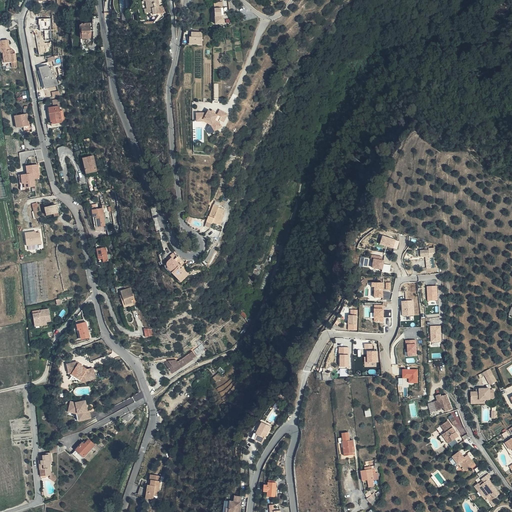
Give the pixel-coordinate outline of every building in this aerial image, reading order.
[(150,0),(152,11),(157,11),(157,13),(170,12),(169,6),(163,6),(162,0),(150,0)] [(235,1),(235,9),(244,8),(242,0),(240,0),(239,0),(235,1)] [(228,5),(226,5),(226,6),(220,7),(221,22),(229,22),(229,14),(228,5)] [(92,39),(91,24),(83,25),(83,40),(92,39)] [(207,43),(206,31),(197,31),(197,33),(195,33),(195,43),(207,43)] [(18,66),(16,52),(14,52),(13,51),(11,49),(10,49),(10,46),(8,38),(0,38),(0,40),(1,50),(4,50),(5,61),(13,61),(13,66),(18,66)] [(53,64),(52,64),(48,66),(43,67),(47,86),(59,83),(53,64)] [(65,104),(64,98),(55,99),(57,106),(63,105),(65,104)] [(64,110),(63,105),(57,106),(52,108),(55,121),(58,120),(66,118),(64,110)] [(27,112),(22,113),(24,125),(26,124),(31,123),(29,112),(30,111),(29,106),(26,107),(27,112)] [(233,114),(225,110),(223,115),(220,114),(217,112),(214,110),(212,113),(202,114),(202,120),(209,120),(218,123),(220,126),(226,124),(224,122),(225,120),(229,122),(233,114)] [(68,125),(66,118),(58,120),(55,121),(56,127),(62,125),(62,126),(68,125)] [(227,127),(226,124),(220,126),(218,123),(209,120),(202,120),(202,122),(209,121),(217,124),(221,131),(227,127)] [(97,154),(87,155),(89,170),(93,170),(94,173),(100,172),(97,154)] [(39,172),(37,164),(26,166),(27,174),(22,175),(24,189),(27,188),(36,186),(35,178),(33,173),(39,172)] [(215,201),(210,217),(209,217),(207,222),(212,224),(213,224),(213,223),(221,226),(225,215),(224,215),(227,207),(220,205),(220,203),(215,201)] [(37,218),(42,217),(39,203),(33,204),(37,218)] [(54,214),(59,213),(57,204),(46,208),(48,216),(54,214)] [(104,206),(101,207),(98,207),(93,208),(94,216),(98,215),(99,225),(105,224),(107,224),(104,206)] [(38,232),(27,233),(28,246),(30,245),(30,249),(36,248),(36,245),(43,244),(41,233),(38,234),(38,232)] [(383,236),(381,244),(394,248),(396,240),(383,236)] [(98,242),(102,257),(106,256),(107,259),(112,258),(109,247),(108,247),(108,245),(105,245),(104,241),(98,242)] [(373,268),(384,269),(385,259),(382,258),(383,255),(373,253),(371,259),(375,260),(373,268)] [(172,257),(169,261),(166,263),(167,266),(173,272),(172,273),(181,283),(189,275),(182,268),(175,260),(172,257)] [(175,260),(182,268),(186,265),(178,257),(177,258),(175,260)] [(136,281),(132,281),(129,281),(130,284),(134,284),(134,286),(126,287),(129,302),(137,300),(137,295),(139,295),(136,281)] [(382,282),(372,282),(372,288),(374,288),(375,298),(383,298),(382,282)] [(427,287),(428,300),(438,299),(437,286),(427,287)] [(413,301),(401,301),(402,317),(414,316),(413,301)] [(385,309),(385,304),(375,304),(375,322),(385,322),(385,317),(392,317),(392,309),(385,309)] [(53,307),(45,308),(45,310),(37,312),(39,324),(45,323),(45,320),(51,319),(55,319),(53,307)] [(358,330),(358,309),(351,309),(351,314),(348,314),(349,330),(358,330)] [(88,321),(87,317),(81,319),(81,322),(80,322),(82,328),(83,328),(84,336),(90,335),(90,336),(93,336),(90,320),(88,321)] [(430,326),(431,343),(441,343),(441,326),(430,326)] [(416,340),(405,340),(405,345),(407,344),(408,356),(417,356),(416,340)] [(339,353),(344,354),(351,354),(355,354),(356,344),(340,343),(339,353)] [(207,354),(212,350),(208,345),(203,348),(207,354)] [(177,366),(179,372),(180,372),(206,354),(202,349),(186,360),(184,358),(172,360),(170,362),(173,368),(177,366)] [(376,351),(368,351),(368,362),(377,362),(376,351)] [(340,355),(340,368),(349,368),(349,356),(340,355)] [(89,381),(98,377),(96,373),(100,371),(98,366),(92,368),(82,363),(81,361),(71,365),(75,373),(78,372),(88,377),(89,381)] [(326,365),(322,365),(322,373),(331,374),(331,366),(326,365)] [(418,369),(403,369),(403,379),(409,379),(409,383),(418,383),(418,369)] [(489,369),(483,373),(489,385),(496,382),(489,369)] [(229,374),(226,370),(219,374),(222,379),(229,374)] [(75,373),(89,381),(88,377),(78,372),(75,373)] [(489,388),(479,388),(479,392),(476,392),(469,392),(469,400),(479,400),(479,401),(484,400),(489,400),(489,398),(493,398),(493,390),(489,390),(489,388)] [(442,409),(444,412),(450,411),(446,395),(441,396),(440,395),(435,396),(437,401),(433,402),(435,410),(442,409)] [(80,413),(81,420),(90,418),(89,411),(87,412),(86,408),(85,404),(85,401),(74,403),(70,402),(68,408),(77,410),(77,414),(80,413)] [(77,421),(81,420),(80,413),(77,414),(77,410),(68,408),(67,412),(75,414),(77,421)] [(253,435),(261,439),(271,423),(262,417),(255,429),(256,430),(253,435)] [(447,438),(449,442),(457,438),(447,421),(440,425),(444,433),(441,435),(444,440),(447,438)] [(350,429),(344,429),(345,434),(341,435),(341,440),(345,439),(347,452),(355,451),(354,445),(354,443),(356,443),(355,437),(351,437),(350,429)] [(95,438),(91,443),(89,442),(83,449),(79,454),(86,460),(101,444),(95,438)] [(51,469),(52,475),(57,474),(57,472),(56,463),(58,463),(57,453),(57,452),(53,452),(53,455),(48,455),(47,455),(48,464),(46,464),(47,470),(50,469),(51,469)] [(458,453),(451,457),(455,465),(458,464),(462,473),(469,469),(467,467),(471,465),(467,457),(462,460),(458,453)] [(365,466),(365,469),(369,469),(369,470),(373,470),(373,480),(379,479),(378,472),(376,472),(375,465),(365,466)] [(367,479),(367,480),(373,480),(373,470),(369,470),(369,469),(365,469),(365,472),(361,472),(362,480),(367,479)] [(494,492),(497,496),(502,493),(492,478),(495,476),(492,472),(485,476),(487,480),(483,482),(482,480),(477,483),(481,489),(483,488),(489,496),(494,492)] [(147,491),(144,490),(143,494),(150,497),(150,499),(157,500),(157,497),(162,497),(165,477),(155,475),(153,486),(151,485),(151,490),(148,489),(147,491)] [(277,483),(269,484),(269,485),(269,491),(269,496),(273,496),(273,493),(278,493),(277,483)] [(366,498),(371,505),(379,501),(373,493),(366,498)] [(238,511),(241,497),(238,497),(235,496),(234,502),(231,502),(230,508),(227,508),(226,511),(238,511)]
